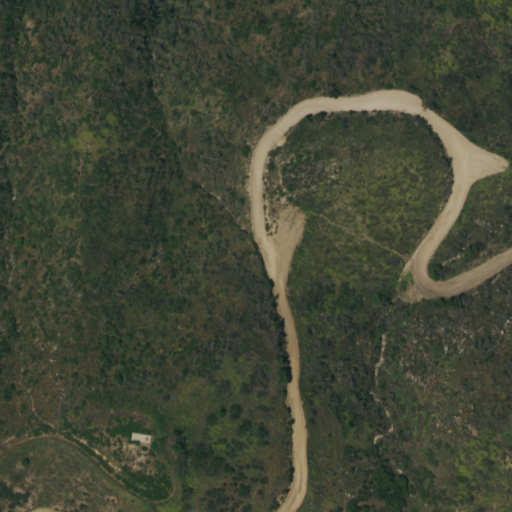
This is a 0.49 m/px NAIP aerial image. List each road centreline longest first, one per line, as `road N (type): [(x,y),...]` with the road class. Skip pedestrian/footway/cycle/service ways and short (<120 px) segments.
road 1 (track): [(511,257),(448,292),(419,282),(416,258),(448,211),(460,170),(443,131),(402,105),(308,106),(264,143),(254,174),(255,217),(290,345),(296,426),(297,483),(282,511)]
road 2 (track): [(0,452),(24,439),(54,437),(125,490),(164,506),(172,487),(129,445)]
